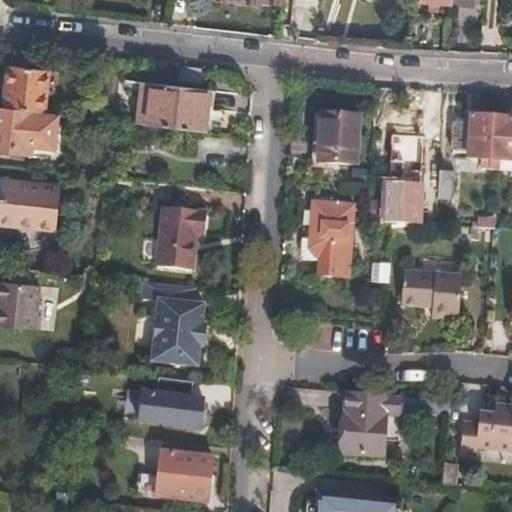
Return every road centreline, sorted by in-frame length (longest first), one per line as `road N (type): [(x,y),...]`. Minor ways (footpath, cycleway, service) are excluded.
road 1 (residential): [(282,58),(264,366)]
road 2 (residential): [(282,58),(0,20)]
road 3 (residential): [(511,372),(451,365),(409,379),(264,366)]
road 4 (residential): [(511,71),(282,58)]
road 5 (residential): [(264,366),(255,511)]
